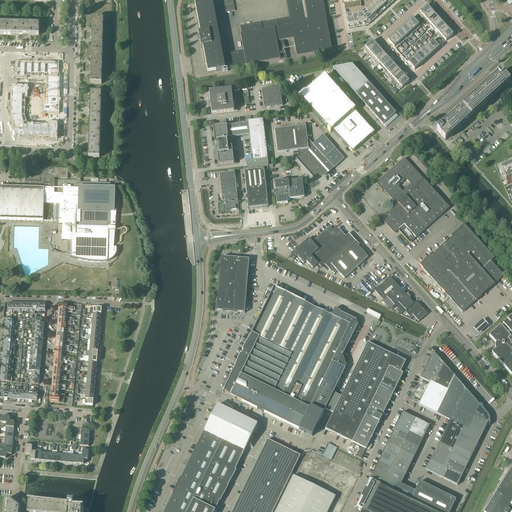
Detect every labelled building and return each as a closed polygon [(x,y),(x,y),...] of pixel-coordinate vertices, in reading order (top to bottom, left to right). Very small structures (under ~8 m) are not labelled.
[(225,70),(223,55),(212,0),(203,0),(195,2),(194,2),(200,33),(198,34),(201,48),(203,48),(208,73),(216,71),(225,70)] [(244,51),(223,55),(225,70),(246,66),(280,60),(287,59),(284,41),(293,39),(297,57),(332,50),(322,0),(285,0),(289,18),(240,27),(242,35),(241,35),(244,51)] [(377,0),(376,0),(373,3),(376,7),(381,13),(382,13),(385,10),(385,9),(380,4),(377,0)] [(384,0),(377,0),(380,4),(385,9),(386,9),(389,6),(384,0)] [(373,3),(369,7),(372,11),(377,17),(378,16),(381,13),(376,7),(373,3)] [(427,6),(418,14),(422,19),(431,11),(427,6)] [(369,7),(365,11),(368,15),(373,20),(374,20),(377,17),(372,11),(369,7)] [(365,11),(363,13),(364,18),(365,25),(368,25),(369,24),(370,24),(373,20),(368,15),(365,11)] [(431,11),(422,19),(423,18),(426,21),(427,22),(434,15),(431,11)] [(434,15),(427,22),(428,21),(431,25),(430,25),(430,26),(438,19),(434,15)] [(412,18),(408,22),(416,31),(420,27),(413,19),(412,18)] [(92,35),(103,36),(103,19),(92,19),(92,35)] [(438,19),(430,26),(434,30),(442,23),(438,19)] [(408,22),(404,26),(412,35),(416,31),(408,22)] [(24,24),(7,23),(7,35),(23,35),(24,24)] [(442,23),(434,30),(435,29),(438,33),(437,34),(445,27),(442,23)] [(24,24),(23,35),(39,36),(40,24),(24,24)] [(404,26),(400,30),(407,38),(411,34),(404,26)] [(445,27),(437,34),(441,38),(449,31),(445,27)] [(400,30),(396,33),(404,42),(403,40),(406,37),(407,38),(400,30)] [(452,36),(453,35),(451,33),(449,31),(442,37),(446,41),(452,36)] [(396,33),(392,37),(400,46),(404,42),(396,33)] [(103,36),(92,35),(91,51),(102,52),(103,36)] [(392,37),(388,41),(396,49),(400,46),(392,37)] [(372,41),(364,48),(367,52),(366,53),(367,54),(376,45),(372,41)] [(433,41),(428,45),(434,52),(439,48),(433,41)] [(376,45),(367,54),(370,58),(380,49),(376,45)] [(423,46),(422,47),(430,55),(434,52),(428,45),(425,48),(423,46)] [(422,47),(418,50),(419,51),(426,59),(430,55),(422,47)] [(380,49),(370,58),(374,62),(383,53),(380,49)] [(102,52),(91,51),(91,68),(102,68),(102,52)] [(419,51),(415,55),(416,56),(422,63),(426,59),(419,51)] [(383,53),(374,62),(378,66),(387,57),(383,53)] [(416,56),(412,59),(418,66),(422,63),(416,56)] [(387,57),(378,66),(379,65),(382,69),(390,61),(387,57)] [(412,59),(408,63),(414,70),(418,66),(412,59)] [(390,61),(382,69),(386,73),(385,73),(385,74),(394,65),(390,61)] [(18,63),(17,76),(25,76),(25,73),(48,74),(48,104),(45,104),(44,112),(57,112),(58,77),(57,77),(57,64),(18,63)] [(352,65),(333,68),(356,94),(383,125),(385,127),(397,116),(395,114),(368,83),(352,65)] [(394,65),(385,74),(389,78),(398,69),(394,65)] [(102,68),(91,68),(90,84),(101,84),(102,68)] [(398,69),(389,78),(392,82),(401,73),(398,69)] [(435,130),(436,131),(445,141),(449,137),(511,80),(511,79),(502,69),(496,75),(497,76),(442,125),(441,124),(435,130)] [(401,73),(392,82),(393,81),(396,84),(395,85),(396,86),(405,77),(401,73)] [(324,77),(300,98),(314,114),(330,132),(332,131),(352,153),(368,138),(371,135),(374,133),(357,114),(327,81),(324,77)] [(405,77),(396,86),(400,90),(409,82),(405,77)] [(13,88),(12,116),(18,137),(55,138),(56,125),(48,125),(48,126),(25,126),(22,116),(23,96),(26,96),(26,88),(13,88)] [(268,89),(262,90),(264,108),(265,108),(268,108),(282,106),(282,105),(281,94),(280,88),(276,88),(269,89),(268,89)] [(209,92),(210,101),(211,114),(237,111),(237,106),(233,107),(231,89),(209,92)] [(90,109),(101,109),(101,93),(90,93),(90,109)] [(90,109),(89,125),(100,126),(101,109),(90,109)] [(227,127),(227,126),(213,128),(215,145),(216,144),(217,146),(218,146),(219,154),(218,154),(219,166),(234,164),(232,147),(229,147),(228,138),(250,136),(253,162),(268,160),(263,120),(248,122),(248,124),(227,127)] [(89,125),(89,141),(100,142),(100,126),(89,125)] [(313,145),(313,144),(307,139),(305,126),(275,130),(278,153),(298,151),(299,156),(296,159),(313,177),(326,176),(334,168),(313,145)] [(323,135),(313,144),(313,145),(334,168),(344,159),(323,135)] [(100,142),(89,141),(88,158),(99,158),(100,142)] [(511,158),(495,166),(511,202),(511,158)] [(424,180),(405,159),(376,184),(382,191),(383,190),(396,205),(381,219),(394,234),(398,231),(409,244),(447,210),(450,208),(424,180)] [(67,169),(55,169),(54,169),(54,179),(68,179),(68,170),(67,169)] [(247,196),(245,196),(246,201),(247,201),(248,209),(268,207),(264,169),(244,171),(247,196)] [(220,174),(222,195),(237,194),(235,173),(220,174)] [(70,257),(70,258),(76,259),(79,260),(86,261),(92,262),(94,262),(98,262),(101,262),(104,262),(107,262),(108,261),(110,261),(112,259),(114,257),(115,256),(116,255),(116,253),(117,251),(117,249),(116,247),(116,248),(115,248),(114,248),(115,229),(116,210),(114,210),(115,188),(110,188),(111,183),(98,183),(98,179),(91,179),(91,183),(80,182),(81,179),(76,178),(76,180),(55,180),(50,180),(50,183),(50,184),(45,184),(45,188),(22,188),(0,186),(0,220),(43,221),(53,221),(52,231),(51,247),(54,247),(54,253),(55,253),(71,253),(71,258),(70,257)] [(290,201),(290,199),(304,198),(302,180),(275,183),(277,205),(288,203),(288,202),(290,201)] [(237,194),(222,195),(223,202),(219,202),(218,202),(217,203),(218,204),(218,211),(219,215),(231,214),(230,212),(239,211),(237,194)] [(419,264),(462,313),(476,301),(473,297),(491,281),(494,284),(504,276),(491,261),(495,258),(465,224),(451,236),(452,237),(433,253),(419,264)] [(338,228),(337,229),(334,230),(332,230),(330,229),(329,228),(312,243),(309,239),(291,255),(294,259),(297,257),(304,264),(306,262),(309,265),(310,265),(313,269),(316,266),(318,269),(321,267),(325,264),(331,271),(335,268),(344,279),(368,257),(358,247),(359,245),(348,233),(345,236),(338,228)] [(397,239),(404,247),(406,245),(399,237),(397,239)] [(216,311),(245,314),(246,306),(247,306),(247,303),(246,303),(249,260),(224,258),(223,257),(224,257),(223,257),(218,264),(218,265),(219,264),(220,265),(216,311)] [(389,308),(391,307),(392,309),(395,306),(401,314),(404,311),(405,310),(406,311),(413,304),(390,278),(375,291),(389,308)] [(325,409),(333,413),(341,397),(333,393),(345,368),(346,365),(342,356),(347,346),(358,325),(356,320),(338,312),(334,313),(332,316),(275,288),(252,334),(231,375),(232,375),(225,390),(235,399),(299,430),(312,436),(325,409)] [(406,313),(409,317),(412,314),(419,322),(427,314),(417,303),(407,311),(406,313)] [(366,312),(379,319),(381,316),(368,309),(366,312)] [(511,315),(503,324),(503,325),(501,326),(500,326),(489,336),(495,343),(496,343),(496,344),(497,344),(497,348),(496,348),(496,349),(495,349),(495,350),(492,353),(511,375),(511,315)] [(473,328),(478,334),(488,325),(483,319),(473,328)] [(341,397),(333,413),(325,430),(334,435),(360,447),(361,448),(366,450),(403,374),(400,373),(406,361),(368,342),(341,397)] [(450,421),(425,470),(457,486),(488,423),(489,424),(490,424),(490,423),(490,422),(490,421),(490,420),(490,419),(490,418),(489,417),(489,416),(488,415),(487,414),(433,352),(420,379),(429,383),(418,405),(450,421)] [(204,432),(224,442),(244,452),(257,424),(227,410),(227,409),(218,405),(204,432)] [(369,480),(434,511),(449,511),(453,504),(456,500),(420,482),(415,491),(401,484),(430,426),(402,412),(369,480)] [(6,427),(14,428),(14,425),(15,422),(11,422),(10,422),(10,419),(10,418),(9,418),(0,416),(0,423),(6,424),(6,427)] [(189,511),(224,442),(204,432),(181,479),(164,511),(189,511)] [(272,511),(300,456),(268,440),(232,511),(272,511)] [(224,442),(189,511),(214,511),(244,452),(224,442)] [(40,462),(41,453),(32,452),(33,443),(27,443),(26,453),(26,454),(26,455),(27,455),(30,455),(29,456),(29,460),(36,460),(37,462),(40,462)] [(328,444),(321,456),(331,460),(337,448),(328,444)] [(73,456),(72,465),(75,465),(76,464),(83,465),(84,460),(88,460),(89,448),(83,448),(82,457),(73,456)] [(361,459),(366,450),(361,448),(356,457),(361,459)] [(12,455),(12,450),(4,449),(4,452),(0,452),(0,458),(5,459),(6,459),(6,458),(7,455),(8,455),(12,455)] [(511,511),(511,466),(483,511),(511,511)] [(275,511),(327,511),(335,497),(293,476),(275,511)] [(434,511),(369,480),(356,507),(362,510),(360,511),(434,511)] [(19,507),(8,499),(6,511),(20,511),(21,508),(19,508),(19,507)] [(83,511),(83,508),(73,507),(73,504),(28,500),(26,511),(83,511)]
